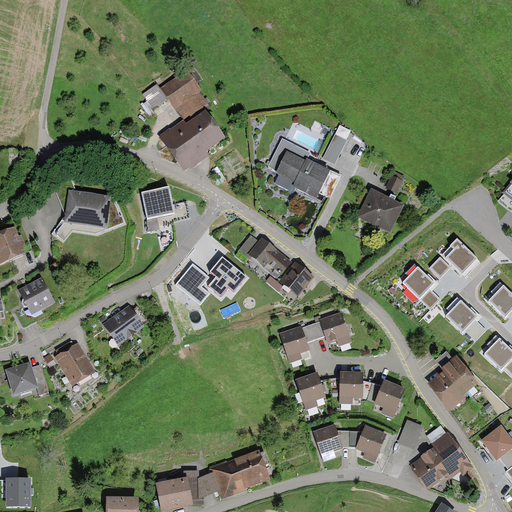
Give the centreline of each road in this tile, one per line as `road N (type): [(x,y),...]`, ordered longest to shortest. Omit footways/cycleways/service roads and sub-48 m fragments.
road 1 (unclassified): [(497,511),(472,454),(380,316),(221,198)]
road 2 (residential): [(221,198),(164,272),(0,356)]
road 3 (residential): [(470,511),(345,473),(218,511)]
road 4 (unclassified): [(221,198),(122,153),(73,149),(46,161)]
road 5 (residential): [(46,161),(40,118),(62,0)]
